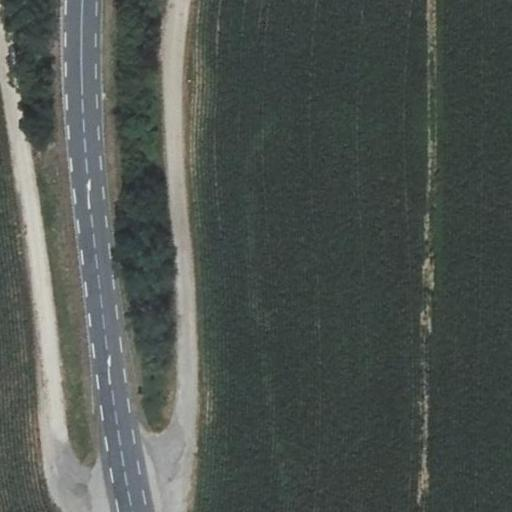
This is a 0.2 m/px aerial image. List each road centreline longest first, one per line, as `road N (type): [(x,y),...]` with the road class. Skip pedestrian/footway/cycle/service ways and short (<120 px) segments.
road 1 (track): [(126,511),(79,484),(57,434),(0,0)]
road 2 (track): [(180,0),(188,406),(173,464),(136,511)]
road 3 (tertiary): [(82,0),(95,250),(132,511)]
